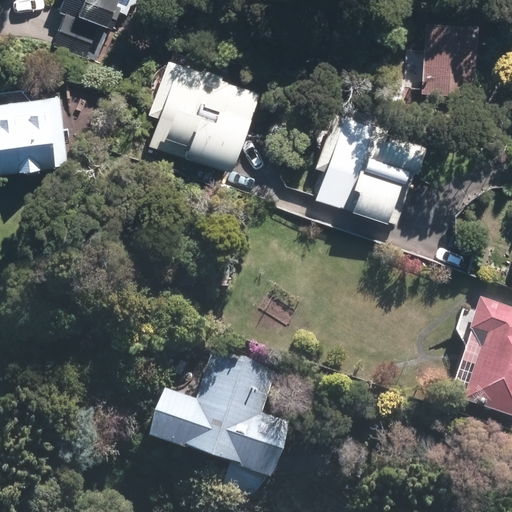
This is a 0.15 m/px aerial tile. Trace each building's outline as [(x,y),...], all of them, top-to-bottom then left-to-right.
[(102,17),(108,0),(59,0),(59,2),(102,17)] [(96,25),(72,16),(60,46),(84,55),(96,25)] [(473,31),(430,27),(424,96),(467,99),(473,31)] [(229,164),(255,91),(175,63),(153,126),(196,141),(192,151),(229,164)] [(48,101),(0,106),(0,130),(5,170),(55,165),(48,101)] [(410,141),(350,121),(324,195),(384,216),(410,141)] [(511,413),(511,311),(485,303),(478,326),(495,331),(473,402),(511,413)] [(204,406),(172,395),(158,437),(269,473),(283,432),(256,423),(271,376),(219,359),(204,406)]
